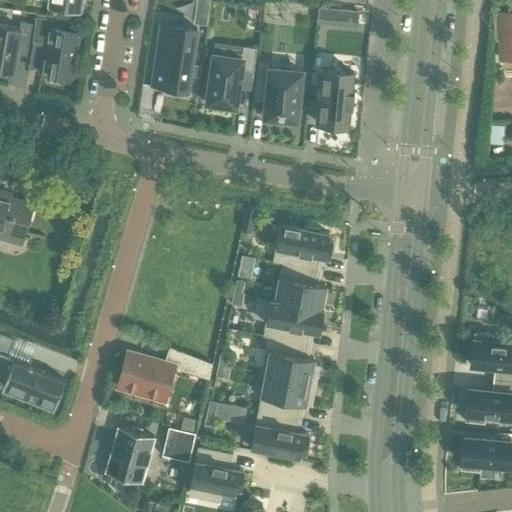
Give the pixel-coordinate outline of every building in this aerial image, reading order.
[(82,0),(47,0),(47,5),(48,5),(48,4),(80,8),(80,9),(81,10),(82,0)] [(319,5),(319,22),(360,24),(360,7),(319,5)] [(511,12),(501,13),(502,61),(511,60),(511,12)] [(41,73),(71,78),(78,33),(50,28),(51,20),(37,18),(33,41),(46,43),(41,73)] [(0,24),(0,69),(12,71),(16,47),(27,49),(32,24),(20,22),(19,28),(0,24)] [(152,87),(187,92),(197,29),(161,23),(152,87)] [(253,71),(256,50),(256,48),(243,46),(241,58),(213,54),(206,103),(235,108),(241,69),(253,71)] [(264,118),(279,119),(278,123),(294,124),(294,121),(296,121),(301,72),(270,69),(271,61),(258,60),(255,83),(267,84),(265,103),(264,118)] [(315,87),(313,103),(318,104),(316,122),(346,126),(348,107),(352,107),(354,91),(350,90),(352,72),(322,69),(320,87),(315,87)] [(487,144),(499,144),(501,126),(488,125),(487,144)] [(0,190),(0,227),(7,229),(6,232),(23,237),(33,205),(9,198),(8,199),(0,197),(1,195),(2,192),(0,190)] [(254,216),(244,214),(242,225),(251,228),(254,216)] [(276,262),(316,269),(316,267),(317,265),(318,264),(317,264),(318,260),(319,259),(318,259),(318,257),(318,256),(329,258),(330,253),(331,249),(331,248),(332,245),(332,244),(333,239),(329,238),(330,233),(327,233),(327,232),(323,232),(320,231),(320,229),(305,226),(305,225),(302,225),(302,228),(283,224),(283,228),(283,227),(281,236),(278,250),(276,258),(277,258),(276,262)] [(242,253),(240,273),(252,275),(255,254),(242,253)] [(274,296),(274,299),(320,308),(321,305),(322,306),(322,304),(323,304),(323,301),(324,302),(324,301),(323,301),(325,294),(325,293),(325,291),(325,289),(324,289),(325,285),(313,283),(313,282),(314,280),(315,279),(314,279),(315,275),(316,274),(315,274),(315,272),(316,269),(276,262),(276,263),(281,264),(279,270),(278,273),(279,273),(276,288),(274,296)] [(233,291),(241,293),(244,281),(236,279),(233,291)] [(239,304),(241,293),(233,291),(231,303),(239,304)] [(268,328),(266,336),(306,343),(307,341),(307,339),(308,339),(308,338),(307,338),(308,334),(309,334),(309,333),(308,333),(309,331),(309,330),(319,332),(320,328),(321,326),(322,325),(321,325),(322,321),(322,320),(322,317),(323,317),(323,316),(323,313),(324,310),(320,309),(320,308),(274,299),(273,302),(271,310),(269,325),(268,325),(268,328)] [(500,380),(511,380),(511,343),(492,341),(493,334),(474,332),(470,365),(502,368),(500,380)] [(16,342),(0,335),(0,350),(11,354),(16,342)] [(306,343),(266,336),(266,337),(271,337),(270,345),(269,345),(269,348),(266,363),(264,370),(265,370),(264,373),(313,383),(314,380),(315,377),(315,376),(316,370),(316,369),(317,366),(317,363),(314,363),(315,359),(303,357),(304,356),(304,354),(305,354),(305,353),(304,353),(305,349),(306,349),(306,348),(305,348),(306,346),(306,343)] [(118,387),(152,396),(156,382),(168,385),(174,364),(128,351),(118,387)] [(220,352),(218,364),(225,365),(228,354),(220,352)] [(12,359),(9,367),(1,389),(53,409),(65,379),(12,359)] [(225,365),(218,364),(215,375),(223,377),(225,365)] [(313,385),(313,383),(264,373),(263,376),(262,384),(259,398),(258,402),(257,409),(297,417),(297,415),(298,413),(298,412),(298,408),(299,408),(300,407),(299,407),(299,405),(299,404),(306,405),(307,401),(309,402),(310,399),(311,396),(312,389),(313,388),(312,388),(313,385)] [(511,380),(500,380),(499,392),(468,388),(465,421),(484,423),(485,415),(511,418),(511,380)] [(217,402),(209,400),(206,411),(214,413),(217,402)] [(296,420),(297,417),(257,409),(257,410),(261,411),(261,414),(259,422),(257,436),(256,436),(255,444),(255,445),(254,448),(273,452),(272,454),(272,455),(275,455),(275,454),(290,457),(291,455),(293,456),(297,456),(301,457),(302,452),(306,453),(307,448),(307,447),(307,444),(308,444),(308,443),(308,439),(309,439),(309,438),(308,438),(309,434),(294,431),(294,430),(295,428),(296,427),(295,427),(295,423),(296,423),(297,422),(296,422),(296,420)] [(118,428),(109,462),(106,471),(105,472),(141,482),(141,481),(143,472),(153,437),(154,437),(154,436),(118,426),(118,427),(118,428)] [(168,427),(162,455),(189,462),(192,445),(195,433),(168,427)] [(463,437),(460,470),(480,471),(480,464),(509,466),(511,441),(463,437)] [(227,452),(192,445),(183,492),(213,498),(215,489),(229,492),(230,487),(235,488),(236,483),(237,483),(236,482),(237,479),(237,478),(237,474),(238,475),(238,474),(239,469),(235,468),(231,468),(231,467),(228,467),(225,466),(225,465),(225,464),(226,464),(226,463),(225,462),(226,458),(227,458),(227,457),(227,455),(227,452)] [(145,500),(142,511),(144,511),(150,511),(153,502),(145,500)] [(238,500),(235,511),(261,511),(262,509),(256,508),(257,503),(256,503),(253,502),(252,501),(252,502),(248,501),(247,501),(244,501),(244,500),(243,500),(240,500),(238,500)]
